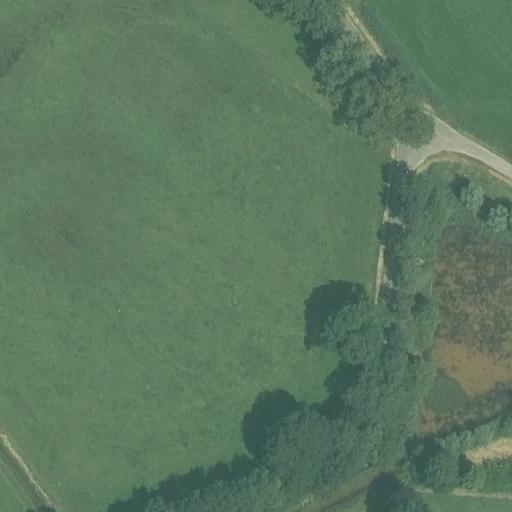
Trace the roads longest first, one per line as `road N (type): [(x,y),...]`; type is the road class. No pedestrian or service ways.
road 1 (unclassified): [(191,511),(290,476),(355,404),(382,339),(399,174)]
road 2 (unclassified): [(402,104),(327,0)]
